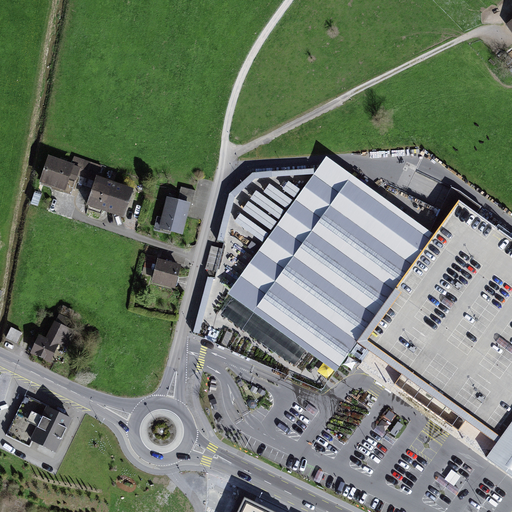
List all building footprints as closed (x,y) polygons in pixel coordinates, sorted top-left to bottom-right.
[(50,163),(41,191),(69,200),(75,179),(86,183),(91,167),(71,161),(68,169),(50,163)] [(340,375),(360,345),(386,364),(501,447),(490,463),(511,478),(511,238),(463,203),(438,238),(328,161),(230,298),(340,375)] [(100,183),(92,212),(129,223),(137,194),(100,183)] [(192,207),(168,201),(160,232),(184,238),(192,207)] [(160,265),(153,288),(176,294),(182,272),(160,265)] [(42,340),(33,357),(55,368),(63,351),(72,332),(58,326),(49,344),(42,340)] [(23,337),(12,330),(6,341),(18,347),(23,337)] [(0,374),(0,400),(5,402),(9,376),(0,374)] [(27,399),(7,438),(53,462),(73,422),(27,399)] [(267,511),(246,502),(240,511),(267,511)]
